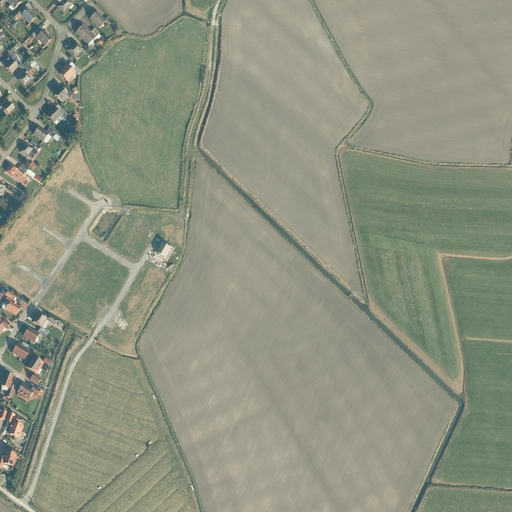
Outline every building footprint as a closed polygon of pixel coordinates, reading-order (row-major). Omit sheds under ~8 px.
[(21,4),(17,0),(8,0),(5,3),(13,11),(21,4)] [(71,0),(63,0),(56,8),(63,15),(73,4),(70,1),(71,0)] [(35,18),(26,9),(19,16),(28,25),(35,18)] [(105,22),(96,13),(89,20),(98,30),(105,22)] [(90,33),(83,26),(75,34),(87,47),(99,35),(94,30),(90,33)] [(43,32),(39,28),(34,32),(38,36),(43,32)] [(51,40),(43,32),(38,36),(35,39),(43,47),(51,40)] [(82,51),(74,43),(65,52),(72,59),(82,51)] [(16,55),(12,51),(6,56),(11,61),(15,64),(18,61),(14,57),(16,55)] [(11,76),(19,68),(15,64),(11,61),(3,69),(11,76)] [(28,64),(23,69),(28,75),(38,66),(34,62),(30,67),(28,64)] [(74,75),(66,67),(58,75),(66,83),(74,75)] [(31,81),(24,74),(16,82),(23,89),(31,81)] [(72,96),(65,88),(62,91),(66,95),(69,99),(72,96)] [(62,91),(60,90),(52,98),(58,104),(66,95),(62,91)] [(15,109),(9,104),(2,111),(7,116),(15,109)] [(58,114),(53,109),(46,117),(53,124),(60,117),(58,114)] [(66,116),(61,111),(58,114),(60,117),(63,119),(66,116)] [(47,136),(38,129),(32,136),(41,143),(47,136)] [(56,136),(49,129),(45,134),(47,136),(52,140),(56,136)] [(33,151),(26,145),(19,153),(29,162),(33,157),(30,154),(33,151)] [(41,150),(35,146),(32,150),(38,154),(41,150)] [(17,171),(10,165),(5,173),(21,185),(24,181),(15,173),(17,171)] [(27,171),(21,167),(18,172),(23,176),(27,171)] [(20,195),(9,187),(6,190),(17,199),(20,195)] [(172,249),(163,244),(157,254),(166,259),(172,249)] [(13,296),(6,291),(3,296),(10,301),(13,296)] [(15,317),(21,309),(10,301),(4,310),(15,317)] [(122,312),(106,303),(97,319),(113,328),(122,312)] [(46,320),(37,314),(31,323),(40,328),(46,320)] [(57,322),(50,317),(47,321),(55,326),(57,322)] [(10,325),(4,320),(0,325),(5,328),(7,330),(10,325)] [(36,334),(27,329),(22,336),(33,344),(38,336),(36,334)] [(48,335),(39,329),(36,334),(38,336),(45,340),(48,335)] [(27,350),(18,345),(12,354),(24,361),(28,354),(29,352),(27,350)] [(42,364),(32,358),(25,370),(33,374),(35,376),(42,364)] [(36,388),(41,380),(35,376),(33,374),(28,382),(36,388)] [(0,387),(8,390),(12,377),(3,375),(0,386),(0,387)] [(29,391),(22,387),(17,394),(27,401),(32,393),(29,391)] [(37,397),(40,392),(32,387),(29,391),(32,393),(37,397)] [(11,400),(13,393),(7,391),(5,398),(11,400)] [(14,416),(8,414),(5,423),(11,426),(14,416)] [(18,439),(22,428),(11,424),(11,426),(8,436),(18,439)] [(16,456),(5,453),(3,461),(2,465),(13,468),(16,456)]
